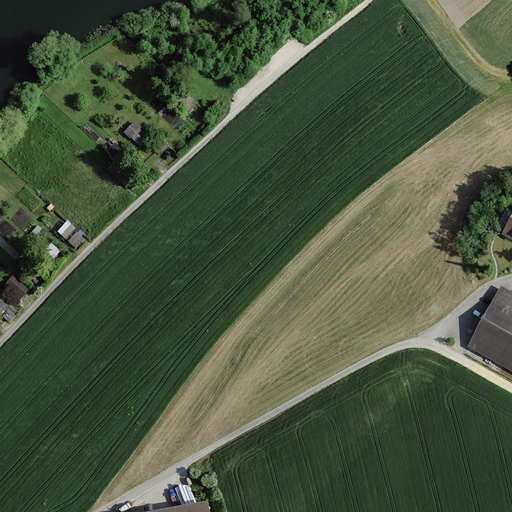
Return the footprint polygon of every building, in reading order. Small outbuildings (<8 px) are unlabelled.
[(139,141),(149,131),(137,120),(127,130),(139,141)] [(511,213),(502,234),(511,239),(511,213)] [(5,288),(24,299),(31,285),(13,275),(5,288)] [(511,291),(501,285),(465,348),(511,375),(511,291)] [(0,310),(1,311),(9,304),(0,295),(0,310)] [(207,511),(206,502),(148,511),(207,511)]
